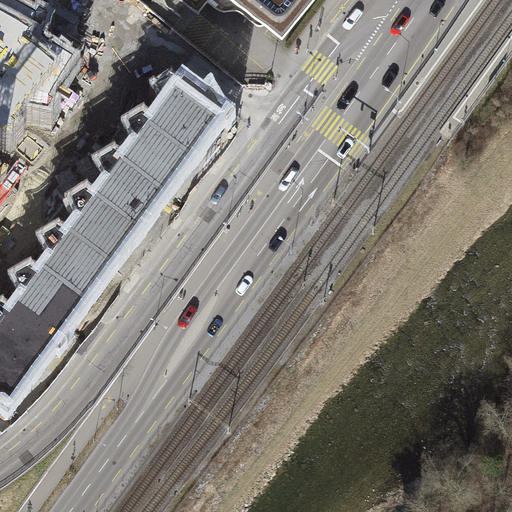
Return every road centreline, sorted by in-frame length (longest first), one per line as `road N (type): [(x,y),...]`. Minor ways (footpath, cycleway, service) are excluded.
road 1 (tertiary): [(413,13),(379,19),(341,44),(59,413),(0,466)]
road 2 (primary): [(413,13),(332,143),(67,511)]
